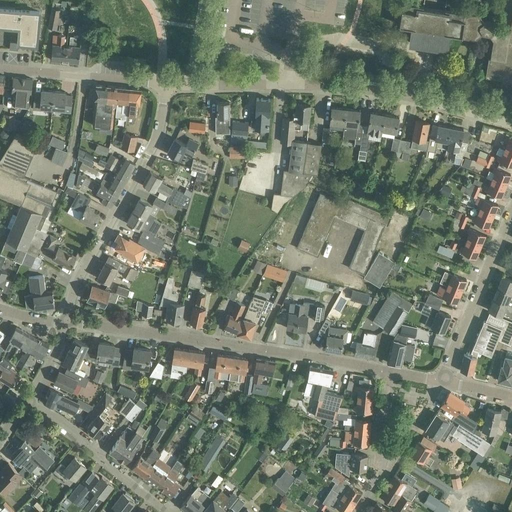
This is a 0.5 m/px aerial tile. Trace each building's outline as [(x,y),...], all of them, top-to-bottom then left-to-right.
[(412,27),(410,42),(447,48),(449,33),(462,35),(461,38),(462,38),(462,37),(476,39),(476,40),(477,40),(477,37),(482,34),(490,36),(493,39),(490,58),(489,58),(485,77),(502,79),(502,81),(511,82),(511,20),(510,31),(505,30),(504,34),(495,32),(496,27),(495,27),(492,22),(490,22),(485,21),(484,21),(481,17),(481,15),(480,15),(480,16),(465,13),(465,15),(423,8),(423,6),(404,3),(403,9),(402,9),(399,25),(412,27)] [(21,10),(0,8),(0,25),(20,28),(18,43),(37,45),(40,12),(21,10)] [(59,15),(51,14),(49,26),(57,27),(59,15)] [(81,37),(89,38),(91,25),(83,24),(81,37)] [(65,61),(66,44),(64,44),(65,35),(58,35),(58,37),(53,36),(53,43),(51,60),(65,61)] [(66,44),(65,61),(79,62),(80,46),(76,46),(77,36),(71,36),(70,45),(66,44)] [(32,78),(13,77),(13,87),(12,93),(13,93),(12,102),(22,103),(22,108),(29,108),(31,105),(32,94),(31,94),(32,88),(32,78)] [(113,127),(114,110),(104,109),(105,101),(107,101),(108,93),(106,93),(107,86),(96,85),(92,124),(99,125),(98,130),(112,132),(113,127)] [(115,102),(117,102),(118,87),(107,86),(106,93),(108,93),(107,101),(105,101),(104,109),(114,110),(115,102)] [(126,119),(127,114),(129,88),(118,87),(117,102),(116,116),(121,116),(121,118),(126,119)] [(141,89),(129,88),(127,114),(126,119),(126,123),(132,124),(137,115),(138,104),(139,105),(141,89)] [(52,108),(54,90),(42,89),(42,92),(35,92),(34,99),(33,109),(40,110),(41,107),(52,108)] [(54,90),(52,108),(63,108),(63,112),(71,112),(72,95),(65,95),(66,92),(54,90)] [(270,99),(257,98),(255,119),(251,119),(251,127),(268,129),(270,99)] [(230,116),(230,101),(217,102),(218,116),(216,116),(216,132),(225,132),(225,130),(232,130),(232,120),(232,116),(230,116)] [(284,169),(281,194),(274,193),(271,208),(279,212),(287,200),(294,196),(306,186),(312,174),(317,175),(320,161),(322,143),(294,140),(295,128),(300,128),(300,129),(308,130),(310,105),(297,104),(296,112),(294,112),(293,119),(283,118),(281,143),(292,144),(288,169),(284,169)] [(332,107),(330,127),(330,128),(344,130),(346,109),(332,107)] [(354,143),(361,144),(361,143),(364,126),(358,125),(360,110),(359,110),(346,109),(344,130),(343,137),(355,139),(354,143)] [(368,127),(364,126),(361,143),(361,144),(358,159),(364,160),(369,132),(382,135),(383,130),(385,114),(371,112),(368,127)] [(385,114),(383,130),(395,132),(396,132),(399,117),(385,114)] [(15,116),(4,115),(3,128),(16,130),(21,121),(15,119),(15,116)] [(248,122),(232,120),(232,130),(230,142),(246,144),(246,147),(267,149),(267,143),(246,141),(248,122)] [(429,140),(425,139),(429,122),(416,120),(412,141),(400,138),(396,150),(403,152),(401,158),(408,159),(409,153),(410,153),(412,147),(427,150),(429,140)] [(206,123),(190,121),(189,131),(204,133),(206,123)] [(25,132),(29,127),(22,122),(18,128),(25,132)] [(436,145),(447,148),(451,127),(438,124),(436,135),(430,134),(429,140),(427,150),(426,158),(428,158),(428,157),(429,150),(434,151),(435,151),(436,145)] [(328,142),(330,128),(330,127),(323,127),(322,142),(328,142)] [(451,127),(447,148),(456,149),(455,156),(462,157),(464,150),(466,151),(468,142),(461,141),(463,129),(451,127)] [(9,135),(8,130),(3,129),(0,132),(2,137),(6,138),(9,135)] [(36,228),(46,232),(41,229),(57,190),(24,176),(37,141),(16,133),(0,159),(0,195),(21,204),(6,240),(20,246),(13,260),(22,264),(22,263),(27,252),(36,228)] [(134,151),(137,136),(125,133),(121,148),(134,151)] [(392,150),(396,150),(400,138),(394,137),(392,150)] [(60,138),(56,146),(63,149),(66,141),(60,138)] [(186,144),(175,138),(168,152),(179,158),(183,151),(191,156),(198,143),(189,138),(186,144)] [(119,148),(122,142),(116,139),(113,145),(119,148)] [(107,155),(110,148),(97,143),(95,151),(107,155)] [(245,148),(245,146),(230,146),(230,158),(245,158),(245,156),(249,156),(251,148),(245,148)] [(51,161),(63,165),(68,152),(56,148),(51,161)] [(78,156),(83,159),(90,162),(93,156),(87,152),(79,148),(78,156)] [(511,165),(511,152),(504,149),(501,156),(499,155),(497,159),(511,165)] [(478,156),(491,161),(493,155),(480,150),(478,156)] [(111,154),(107,161),(111,164),(112,162),(118,165),(118,166),(130,173),(136,163),(123,156),(121,160),(111,154)] [(471,158),(465,155),(461,164),(468,166),(471,158)] [(489,167),(491,161),(478,156),(475,162),(489,167)] [(105,165),(104,165),(107,161),(100,158),(97,163),(104,167),(105,165)] [(198,171),(201,163),(201,162),(193,159),(191,169),(192,169),(198,171)] [(91,166),(91,167),(82,162),(79,168),(86,171),(87,169),(96,174),(98,170),(91,166)] [(112,162),(111,164),(109,168),(115,171),(112,176),(111,178),(123,185),(130,173),(118,166),(118,165),(112,162)] [(209,165),(201,163),(198,171),(197,176),(196,179),(204,182),(209,165)] [(491,179),(506,185),(511,174),(494,166),(492,171),(494,172),(491,179)] [(104,172),(98,170),(96,174),(95,176),(101,178),(104,172)] [(163,178),(150,171),(143,183),(156,191),(157,188),(169,195),(167,199),(188,206),(191,197),(173,187),(173,188),(161,182),(163,178)] [(103,178),(101,183),(106,186),(105,188),(118,195),(123,185),(111,178),(112,176),(106,172),(103,178)] [(76,186),(79,188),(86,177),(79,173),(76,186)] [(229,186),(237,186),(237,175),(229,175),(229,186)] [(467,187),(479,192),(481,186),(482,182),(475,179),(473,183),(469,181),(466,187),(467,187)] [(501,197),(506,185),(491,179),(488,186),(486,185),(484,189),(501,197)] [(361,180),(355,193),(359,196),(366,183),(361,180)] [(112,205),(118,195),(105,188),(106,186),(101,183),(97,189),(103,192),(100,198),(112,205)] [(64,191),(75,197),(78,191),(67,185),(64,191)] [(436,192),(449,197),(452,188),(444,185),(436,192)] [(479,192),(467,187),(465,192),(464,193),(477,197),(479,192)] [(383,192),(377,190),(373,199),(380,201),(383,192)] [(90,198),(78,191),(75,197),(70,206),(78,210),(79,209),(83,211),(80,218),(94,226),(100,214),(93,210),(94,209),(87,204),(90,198)] [(347,202),(320,191),(297,247),(318,256),(335,216),(365,229),(349,267),(365,274),(386,224),(388,225),(392,216),(349,198),(347,202)] [(478,196),(475,203),(480,205),(479,209),(493,215),(498,204),(478,196)] [(153,220),(161,222),(154,219),(156,215),(149,211),(153,205),(140,198),(134,209),(153,220)] [(177,208),(166,202),(163,207),(174,213),(177,208)] [(410,212),(412,206),(406,203),(404,209),(410,212)] [(412,206),(410,212),(416,215),(419,209),(412,206)] [(420,215),(426,218),(430,211),(423,208),(420,215)] [(161,223),(161,222),(153,220),(134,209),(127,221),(143,230),(141,235),(150,241),(163,246),(171,250),(171,249),(172,246),(164,243),(165,240),(154,235),(161,223)] [(488,227),(493,215),(479,209),(476,217),(473,216),(472,220),(488,227)] [(455,211),(453,216),(456,217),(459,219),(462,213),(455,211)] [(459,219),(466,222),(468,216),(462,213),(459,219)] [(463,228),(466,222),(459,219),(456,217),(453,223),(463,228)] [(412,234),(418,237),(421,230),(415,227),(412,234)] [(466,240),(480,246),(485,234),(468,227),(466,232),(469,233),(466,240)] [(70,267),(76,256),(54,243),(57,238),(46,232),(36,228),(27,252),(37,256),(41,245),(55,253),(52,257),(70,267)] [(122,234),(119,232),(111,246),(114,248),(116,246),(123,250),(122,251),(138,259),(145,245),(130,237),(129,239),(122,235),(122,234)] [(246,252),(250,243),(242,239),(236,252),(242,255),(243,251),(246,252)] [(455,249),(457,243),(448,239),(445,244),(455,249)] [(476,257),(480,246),(466,240),(463,247),(461,246),(459,250),(476,257)] [(437,250),(451,255),(454,248),(439,243),(437,250)] [(27,252),(22,263),(32,267),(37,256),(27,252)] [(392,266),(395,262),(395,261),(379,252),(364,277),(379,286),(392,266)] [(100,268),(96,275),(110,282),(117,268),(121,261),(109,255),(102,268),(102,269),(100,268)] [(124,255),(121,261),(126,264),(129,258),(124,255)] [(253,270),(262,274),(267,264),(258,260),(253,270)] [(269,275),(273,265),(268,263),(263,274),(269,275)] [(135,268),(127,264),(123,272),(122,275),(133,281),(139,270),(135,268)] [(194,286),(198,272),(192,270),(188,285),(194,286)] [(440,282),(447,285),(461,291),(466,279),(457,275),(445,270),(440,282)] [(205,273),(198,272),(194,286),(201,288),(205,273)] [(294,280),(304,282),(306,275),(296,273),(294,280)] [(40,275),(28,277),(31,294),(33,293),(34,299),(35,309),(55,306),(52,290),(45,291),(43,275),(40,275)] [(498,287),(511,293),(511,292),(511,278),(503,275),(498,287)] [(118,293),(116,292),(93,284),(87,300),(105,306),(107,300),(115,303),(118,293)] [(118,285),(116,292),(118,293),(127,296),(129,290),(130,289),(118,285)] [(172,293),(173,285),(166,285),(161,305),(169,306),(167,318),(181,320),(183,304),(176,303),(178,294),(172,293)] [(447,285),(446,287),(441,285),(437,294),(447,298),(457,302),(461,291),(447,285)] [(239,290),(233,287),(228,297),(234,300),(239,290)] [(498,287),(493,298),(507,303),(511,293),(498,287)] [(391,291),(372,320),(394,334),(413,304),(402,298),(391,291)] [(205,295),(198,293),(195,306),(193,305),(192,312),(190,322),(195,323),(195,324),(200,325),(200,324),(202,324),(204,315),(206,308),(202,307),(205,295)] [(364,293),(361,303),(368,305),(371,295),(364,293)] [(425,302),(438,305),(440,305),(443,299),(430,293),(425,302)] [(242,320),(237,333),(238,333),(251,337),(255,321),(251,320),(254,309),(260,311),(260,312),(266,316),(273,302),(274,302),(276,297),(273,296),(271,301),(266,299),(266,300),(252,295),(245,318),(243,317),(242,320)] [(511,313),(511,314),(511,312),(511,305),(507,303),(493,298),(489,309),(511,318),(511,313)] [(337,301),(334,309),(339,312),(343,304),(337,301)] [(153,306),(143,302),(142,314),(152,316),(153,306)] [(224,327),(237,333),(242,320),(239,319),(245,305),(237,302),(232,315),(230,314),(227,314),(225,318),(226,320),(227,321),(224,327)] [(304,302),(304,304),(300,304),(290,303),(289,312),(287,328),(287,327),(305,330),(308,315),(319,317),(321,305),(304,302)] [(438,305),(425,302),(421,312),(429,315),(435,318),(432,325),(444,331),(451,316),(436,310),(438,305)] [(498,339),(506,318),(489,312),(486,321),(484,320),(470,355),(464,353),(460,370),(473,373),(479,350),(491,355),(498,339)] [(323,324),(319,331),(324,334),(327,335),(325,349),(341,351),(342,341),(345,342),(345,341),(349,341),(351,331),(347,331),(347,328),(329,326),(330,321),(326,318),(323,324)] [(511,320),(506,318),(498,339),(511,344),(511,341),(511,320)] [(20,346),(27,332),(17,326),(12,335),(10,337),(8,336),(2,345),(9,349),(13,343),(20,346)] [(19,359),(25,362),(38,338),(27,332),(20,346),(26,350),(24,355),(22,354),(19,359)] [(373,357),(377,334),(364,332),(363,342),(356,341),(352,341),(350,345),(355,346),(354,353),(372,356),(372,357),(373,357)] [(38,338),(25,362),(31,366),(34,359),(32,358),(34,354),(42,358),(44,353),(49,344),(38,338)] [(75,338),(69,350),(82,357),(95,363),(96,358),(96,356),(85,350),(88,344),(75,338)] [(390,352),(387,362),(401,365),(403,358),(412,359),(415,345),(406,343),(397,340),(392,339),(390,352)] [(118,365),(120,348),(114,347),(114,344),(99,342),(98,346),(97,353),(97,356),(96,356),(96,358),(111,361),(111,364),(118,365)] [(134,350),(126,349),(123,368),(132,369),(133,366),(148,368),(151,350),(134,347),(134,350)] [(187,363),(188,363),(190,349),(175,347),(171,371),(186,373),(187,363)] [(190,349),(188,363),(196,365),(195,374),(201,375),(204,352),(190,349)] [(70,369),(75,371),(82,357),(69,350),(64,361),(69,364),(67,368),(70,369)] [(229,379),(232,356),(218,354),(216,367),(215,377),(229,379)] [(511,356),(505,355),(503,365),(502,365),(498,379),(511,383),(511,379),(511,378),(511,356)] [(232,356),(229,379),(238,380),(244,381),(247,358),(232,356)] [(255,367),(253,376),(253,381),(261,382),(262,373),(273,374),(273,371),(275,361),(256,357),(255,367)] [(16,371),(0,361),(0,369),(1,370),(0,371),(0,376),(12,384),(18,375),(14,373),(16,371)] [(164,365),(158,361),(150,375),(162,377),(164,365)] [(337,413),(339,407),(338,407),(343,396),(325,391),(327,385),(329,385),(333,369),(310,365),(308,375),(307,380),(308,381),(304,394),(312,396),(319,397),(315,416),(334,421),(334,418),(335,418),(337,413)] [(75,372),(75,371),(70,369),(68,374),(59,371),(54,382),(73,391),(77,383),(85,386),(89,378),(75,372)] [(103,381),(106,373),(98,370),(95,378),(103,381)] [(296,376),(290,374),(286,385),(292,387),(296,376)] [(253,381),(253,376),(248,375),(245,392),(251,393),(253,381)] [(214,381),(207,380),(206,387),(205,391),(212,392),(214,381)] [(122,381),(120,385),(134,391),(136,387),(122,381)] [(191,401),(193,396),(200,386),(201,385),(194,381),(184,397),(191,401)] [(358,398),(372,400),(374,387),(356,385),(356,390),(358,391),(358,398)] [(119,386),(117,391),(134,396),(135,391),(119,386)] [(89,412),(94,406),(78,400),(77,402),(72,399),(72,400),(61,395),(62,393),(50,387),(43,401),(57,407),(57,406),(75,414),(78,407),(89,412)] [(452,418),(459,423),(474,433),(475,429),(476,428),(477,426),(478,422),(465,415),(470,407),(463,403),(464,400),(450,391),(441,404),(455,414),(452,418)] [(88,414),(94,418),(88,426),(93,430),(92,433),(97,436),(99,435),(110,422),(104,417),(108,412),(103,407),(105,404),(106,405),(112,397),(106,392),(94,407),(94,406),(89,412),(90,412),(88,414)] [(125,416),(135,403),(129,398),(119,411),(125,416)] [(372,400),(358,398),(357,406),(354,406),(354,410),(371,411),(372,400)] [(136,403),(135,403),(125,416),(132,421),(141,408),(143,409),(147,405),(140,399),(136,403)] [(199,420),(205,413),(190,404),(187,410),(190,412),(189,413),(199,420)] [(209,411),(220,417),(224,411),(213,404),(209,411)] [(487,457),(488,455),(504,430),(506,419),(499,417),(501,410),(487,407),(484,421),(485,421),(483,429),(495,431),(490,442),(483,438),(476,450),(487,457)] [(444,441),(449,432),(454,424),(436,412),(425,429),(444,441)] [(356,414),(348,414),(337,413),(335,418),(343,419),(343,424),(345,424),(344,430),(355,431),(369,432),(370,419),(356,418),(356,414)] [(149,437),(155,441),(157,442),(168,422),(161,417),(157,424),(149,437)] [(140,422),(135,419),(131,426),(136,429),(140,422)] [(479,436),(474,433),(459,423),(458,426),(452,434),(458,438),(458,439),(476,450),(483,438),(479,436)] [(148,425),(141,437),(143,438),(146,439),(153,428),(148,425)] [(109,452),(118,458),(135,432),(134,431),(127,427),(120,436),(109,452)] [(33,429),(25,437),(34,446),(41,438),(33,429)] [(203,433),(198,429),(194,435),(199,438),(203,433)] [(351,443),(368,444),(369,432),(355,431),(354,439),(351,438),(351,443)] [(135,432),(118,458),(126,463),(143,438),(141,437),(137,434),(135,432)] [(197,465),(206,471),(226,440),(217,435),(197,465)] [(419,439),(410,453),(430,466),(435,458),(428,454),(432,448),(434,449),(437,444),(423,436),(420,440),(419,439)] [(21,464),(22,463),(29,470),(33,465),(36,462),(44,470),(50,465),(55,460),(50,455),(45,460),(35,450),(25,440),(11,455),(21,464)] [(321,443),(313,454),(319,458),(328,445),(328,444),(321,443)] [(159,457),(161,454),(153,449),(146,460),(140,456),(132,467),(145,476),(153,465),(159,457)] [(367,455),(353,453),(351,468),(366,470),(367,455)] [(66,467),(61,463),(53,471),(69,485),(86,466),(75,457),(66,467)] [(171,466),(159,457),(153,465),(145,476),(159,486),(167,474),(166,474),(171,466)] [(22,476),(9,463),(0,471),(0,487),(6,493),(17,482),(17,481),(22,476)] [(167,474),(159,486),(172,495),(180,484),(175,480),(180,472),(171,466),(166,474),(167,474)] [(23,467),(19,472),(22,476),(23,476),(28,471),(23,467)] [(344,476),(330,467),(325,474),(339,483),(344,476)] [(90,511),(113,485),(102,476),(95,484),(93,483),(99,475),(91,468),(82,479),(90,486),(91,486),(93,487),(92,489),(96,493),(89,501),(83,509),(87,511),(90,511)] [(283,495),(296,478),(286,470),(279,479),(278,478),(271,486),(283,495)] [(306,475),(301,471),(297,476),(302,480),(306,475)] [(394,474),(387,485),(410,500),(418,489),(394,474)] [(451,478),(454,489),(462,487),(460,476),(451,478)] [(76,503),(89,487),(81,480),(68,496),(76,503)] [(343,495),(355,502),(362,492),(347,482),(344,486),(347,488),(343,495)] [(391,506),(399,511),(400,511),(402,511),(410,500),(387,485),(381,495),(393,503),(391,506)] [(196,511),(210,496),(197,486),(191,494),(191,493),(181,505),(189,511),(196,511)] [(32,493),(38,498),(43,491),(38,487),(32,493)] [(215,498),(202,511),(221,511),(225,507),(223,505),(225,502),(230,506),(238,496),(233,492),(229,497),(221,490),(215,498)] [(125,511),(128,509),(135,501),(130,498),(131,496),(126,492),(124,493),(123,492),(112,506),(117,509),(114,511),(125,511)] [(423,503),(434,510),(432,511),(446,511),(450,507),(440,501),(440,500),(429,493),(423,503)] [(308,494),(304,500),(311,504),(315,499),(308,494)] [(348,511),(355,502),(343,495),(339,502),(336,500),(333,504),(346,511),(348,511)] [(38,511),(39,511),(45,507),(38,500),(32,506),(38,511)] [(327,504),(322,501),(319,507),(323,510),(327,504)] [(283,511),(287,505),(282,502),(278,508),(283,511)] [(392,511),(377,502),(370,511),(392,511)] [(497,511),(503,511),(506,508),(494,503),(491,509),(497,511)]
